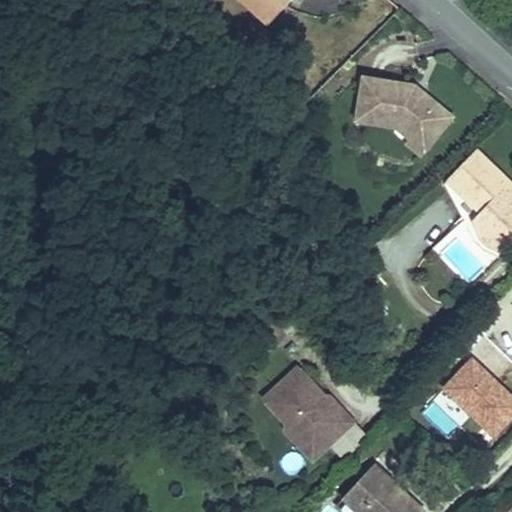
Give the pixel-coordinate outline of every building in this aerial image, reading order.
[(242,0),(273,26),(295,0),(242,0)] [(397,88),(345,81),(339,126),(379,131),(391,148),(394,143),(398,138),(413,150),(438,120),(409,97),(396,95),(397,88)] [(409,97),(397,88),(396,95),(409,97)] [(394,143),(391,148),(406,160),(413,150),(398,138),(394,143)] [(511,230),(511,231),(511,230),(511,217),(502,208),(492,198),(501,188),(462,154),(436,184),(469,214),(462,221),(469,233),(475,242),(483,249),(503,258),(511,247),(511,230)] [(501,188),(492,198),(502,208),(511,197),(501,188)] [(287,444),(300,458),(309,449),(324,449),(331,457),(354,434),(330,409),(317,409),(311,402),(315,399),(297,380),(264,413),(287,436),(287,444)] [(416,415),(449,440),(461,424),(428,399),(416,415)] [(315,473),(331,457),(324,449),(309,449),(300,458),(315,473)] [(399,511),(366,482),(340,511),(399,511)]
